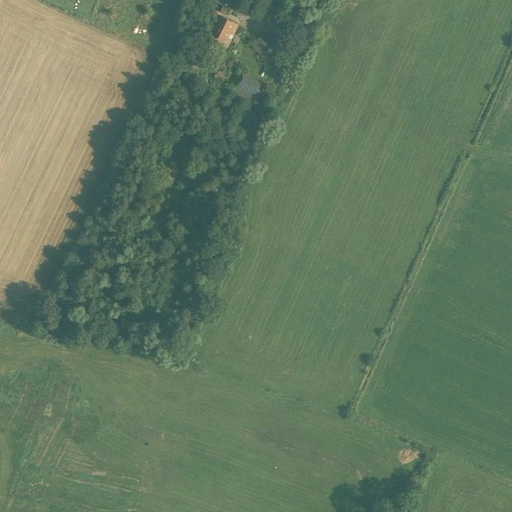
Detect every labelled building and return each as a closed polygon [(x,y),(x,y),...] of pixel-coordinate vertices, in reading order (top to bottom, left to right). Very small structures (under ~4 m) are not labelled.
[(214,0),(224,5),(220,12),(227,15),(231,8),(234,0),(214,0)] [(218,16),(207,38),(227,48),(238,25),(218,16)] [(275,46),(263,35),(256,42),(267,54),(275,46)] [(290,44),(285,39),(280,44),(286,49),(290,44)] [(255,105),(265,84),(243,74),(239,73),(230,92),(255,105)] [(261,97),(260,98),(259,98),(256,104),(266,109),(270,102),(261,97)]
